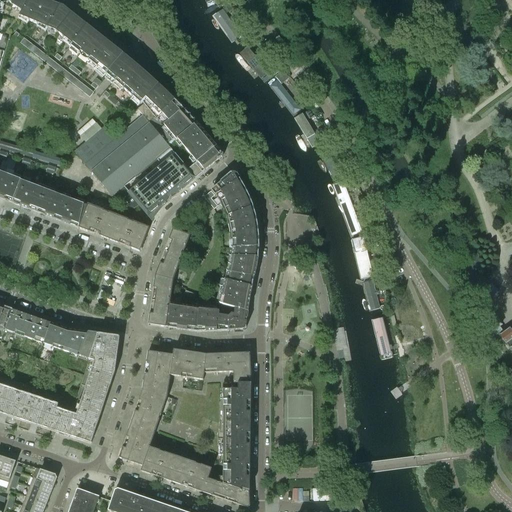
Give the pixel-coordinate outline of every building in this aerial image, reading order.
[(0,3),(0,0),(9,0),(9,2),(12,5),(15,0),(0,0),(0,9),(1,4),(2,4),(2,3),(0,3)] [(28,0),(15,0),(12,5),(12,6),(22,12),(28,0)] [(71,13),(64,8),(42,0),(28,0),(22,12),(20,17),(56,32),(71,13)] [(87,26),(71,13),(56,32),(57,33),(72,45),(87,26)] [(88,60),(105,40),(87,26),(72,45),(71,47),(88,60)] [(34,46),(24,38),(20,43),(30,50),(34,46)] [(124,55),(105,40),(88,60),(98,68),(107,76),(108,74),(124,55)] [(90,97),(93,93),(37,48),(33,53),(90,97)] [(124,55),(108,74),(107,76),(114,81),(116,79),(132,61),(129,59),(129,57),(126,55),(124,55)] [(157,84),(140,69),(132,61),(116,79),(114,81),(115,82),(139,103),(157,84)] [(71,65),(69,69),(78,76),(81,73),(71,65)] [(157,84),(139,103),(140,104),(141,105),(142,103),(144,104),(157,118),(175,101),(157,84)] [(175,101),(157,118),(164,125),(169,121),(183,109),(178,104),(175,101)] [(169,147),(156,133),(164,125),(157,118),(144,104),(138,109),(143,116),(119,136),(115,131),(109,123),(101,130),(92,120),(77,133),(86,143),(75,152),(112,196),(114,194),(132,179),(158,156),(169,147)] [(196,123),(183,109),(169,121),(164,125),(177,139),(178,139),(196,123)] [(196,123),(178,139),(198,162),(215,147),(203,131),(196,123)] [(64,160),(0,141),(0,147),(62,166),(64,160)] [(188,170),(169,147),(158,156),(185,187),(196,179),(188,170)] [(215,147),(198,162),(206,170),(221,157),(221,154),(215,147)] [(185,187),(158,156),(132,179),(152,203),(157,199),(164,206),(167,203),(185,187)] [(198,162),(188,170),(196,179),(206,170),(198,162)] [(250,199),(245,189),(236,174),(232,173),(211,191),(216,196),(218,194),(223,202),(229,217),(231,225),(256,218),(253,208),(250,199)] [(0,198),(6,201),(15,178),(5,174),(0,187),(0,198)] [(12,203),(21,181),(21,180),(15,178),(6,201),(12,203)] [(152,203),(132,179),(114,194),(117,197),(113,201),(116,204),(122,205),(124,207),(133,209),(138,204),(152,220),(159,211),(164,206),(157,199),(152,203)] [(20,206),(28,184),(21,181),(12,203),(20,206)] [(28,184),(20,206),(28,209),(37,187),(28,184)] [(36,212),(45,190),(37,187),(28,209),(36,212)] [(45,215),(53,193),(45,190),(36,212),(45,215)] [(204,197),(207,200),(215,210),(218,207),(211,199),(216,196),(211,191),(204,197)] [(53,193),(45,215),(53,219),(61,196),(53,193)] [(61,222),(70,199),(61,196),(53,219),(61,222)] [(79,228),(87,206),(70,199),(61,222),(79,228)] [(109,240),(120,212),(110,209),(108,213),(104,211),(88,205),(87,206),(79,228),(89,233),(90,229),(101,233),(99,236),(109,240)] [(130,216),(120,212),(109,240),(119,244),(121,241),(131,245),(130,248),(140,252),(149,228),(133,222),(128,221),(130,216)] [(192,230),(205,220),(199,212),(184,225),(181,232),(190,236),(192,230)] [(258,227),(256,218),(231,225),(233,233),(258,227)] [(259,237),(258,227),(233,233),(233,241),(259,237)] [(183,256),(190,236),(181,232),(173,229),(169,240),(172,241),(168,253),(163,265),(160,263),(155,276),(173,280),(181,261),(180,260),(182,256),(183,256)] [(259,247),(259,237),(233,241),(233,249),(233,250),(259,247)] [(258,258),(259,247),(233,250),(232,258),(258,258)] [(466,272),(480,269),(477,255),(475,255),(474,251),(464,253),(465,257),(462,257),(466,272)] [(258,258),(232,258),(231,266),(229,274),(254,278),(257,268),(258,258)] [(254,278),(229,274),(227,281),(227,282),(252,288),(254,278)] [(166,327),(172,291),(173,281),(173,280),(155,276),(153,289),(157,289),(153,314),(150,314),(148,325),(166,327)] [(227,282),(227,281),(222,279),(216,303),(235,308),(248,312),(250,297),(252,288),(227,282)] [(473,293),(485,309),(496,301),(495,299),(498,297),(496,294),(498,293),(491,283),(486,287),(484,285),(473,293)] [(178,329),(181,305),(171,304),(168,328),(178,329)] [(187,331),(190,307),(181,305),(178,329),(187,331)] [(12,310),(4,307),(0,317),(0,328),(5,330),(12,310)] [(197,332),(200,307),(199,307),(199,308),(190,307),(187,331),(197,332)] [(210,308),(200,307),(197,332),(206,332),(209,310),(210,308)] [(247,321),(248,312),(235,308),(234,314),(232,314),(230,316),(229,320),(247,321)] [(484,309),(482,311),(481,312),(483,314),(482,316),(485,320),(482,321),(484,324),(487,323),(489,325),(491,328),(488,330),(491,333),(493,331),(496,335),(498,334),(500,337),(503,335),(501,332),(502,331),(499,327),(501,326),(499,322),(497,324),(495,321),(493,318),(495,317),(493,314),(491,315),(488,311),(486,312),(484,309)] [(15,334),(22,313),(12,310),(5,330),(15,334)] [(219,311),(209,310),(206,332),(228,331),(229,320),(230,316),(219,315),(219,311)] [(25,337),(32,317),(22,313),(15,334),(25,337)] [(35,341),(42,320),(32,317),(25,337),(35,341)] [(51,324),(42,320),(35,341),(44,344),(51,324)] [(246,328),(247,321),(229,320),(228,331),(243,330),(246,328)] [(68,330),(51,324),(44,344),(62,350),(68,330)] [(93,346),(96,334),(68,330),(62,350),(89,359),(93,346)] [(511,333),(510,330),(501,337),(510,350),(511,349),(511,333)] [(118,346),(119,338),(119,337),(118,337),(96,334),(93,346),(113,350),(114,346),(115,345),(118,346)] [(115,372),(117,357),(116,356),(113,356),(113,350),(93,346),(89,359),(89,360),(94,361),(93,366),(93,367),(115,372)] [(204,374),(207,355),(174,350),(173,355),(170,376),(203,381),(204,374)] [(170,376),(173,355),(148,352),(145,374),(142,391),(167,397),(170,378),(170,377),(170,376)] [(251,377),(250,353),(207,355),(204,374),(208,373),(208,370),(217,370),(217,373),(233,373),(234,384),(238,384),(249,383),(251,383),(251,382),(250,382),(250,383),(247,383),(247,377),(251,377)] [(109,388),(115,372),(93,367),(93,366),(91,365),(90,367),(92,368),(86,386),(104,392),(105,389),(107,390),(108,390),(109,389),(109,388)] [(249,383),(238,384),(238,390),(223,390),(223,422),(249,422),(249,412),(247,412),(247,401),(249,401),(249,383)] [(0,413),(1,410),(8,412),(5,422),(5,423),(5,424),(6,424),(27,431),(28,431),(29,430),(32,420),(39,422),(35,432),(35,433),(36,434),(37,434),(46,438),(47,438),(47,437),(48,437),(48,436),(50,431),(64,435),(71,413),(72,411),(68,409),(67,412),(57,408),(58,405),(57,404),(56,408),(52,407),(54,403),(32,396),(30,400),(26,398),(28,395),(27,395),(25,398),(22,397),(23,393),(1,385),(0,387),(0,413)] [(101,413),(106,399),(106,398),(106,397),(105,397),(105,396),(102,396),(104,392),(86,386),(80,405),(80,406),(101,413)] [(142,391),(139,401),(132,421),(143,425),(143,424),(145,425),(144,425),(156,429),(159,420),(159,419),(160,415),(161,415),(167,397),(142,391)] [(92,443),(101,413),(80,406),(80,405),(77,405),(77,406),(79,406),(77,415),(71,413),(64,435),(89,444),(90,444),(91,444),(91,443),(92,443)] [(150,446),(156,429),(144,425),(145,425),(143,424),(143,425),(132,421),(119,458),(143,466),(149,447),(150,445),(150,446)] [(247,444),(247,434),(249,434),(249,422),(223,422),(222,422),(220,425),(219,429),(218,433),(217,437),(217,441),(218,445),(219,449),(220,452),(222,456),(223,456),(249,456),(249,444),(247,444)] [(149,447),(143,466),(141,472),(172,482),(181,458),(165,453),(164,453),(160,452),(160,451),(149,447)] [(247,477),(247,466),(249,466),(249,456),(223,456),(223,484),(249,491),(249,477),(247,477)] [(15,462),(5,458),(0,474),(0,480),(8,483),(15,462)] [(196,464),(181,458),(172,482),(203,493),(208,479),(212,469),(201,465),(201,466),(196,464)] [(55,475),(40,470),(37,479),(54,486),(57,478),(55,475)] [(50,495),(54,486),(37,479),(33,478),(29,487),(50,495)] [(250,506),(249,491),(223,484),(208,479),(203,493),(247,508),(250,506)] [(46,505),(50,495),(29,487),(26,497),(46,505)] [(112,511),(150,511),(154,502),(147,499),(146,502),(141,500),(142,497),(130,493),(129,496),(124,494),(125,492),(117,489),(115,489),(108,511),(112,511)] [(70,509),(68,511),(93,511),(94,511),(92,510),(96,497),(99,498),(99,497),(79,490),(76,491),(72,504),(74,505),(73,509),(70,509)] [(36,511),(43,511),(46,505),(26,497),(22,506),(36,511)] [(184,511),(154,502),(150,511),(184,511)]
